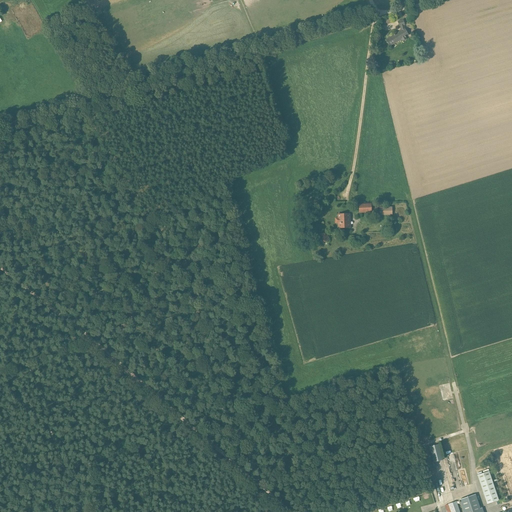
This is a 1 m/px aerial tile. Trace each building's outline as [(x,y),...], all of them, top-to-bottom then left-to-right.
[(401,31),(385,40),(389,47),(402,39),(403,41),(407,39),(406,37),(409,35),(405,29),(404,25),(405,25),(404,19),(397,21),(399,27),(401,26),(402,30),(401,31)] [(359,213),(371,213),(371,212),(379,212),(379,206),(371,206),(371,204),(359,204),(359,213)] [(392,207),(380,207),(380,216),(392,215),(392,207)] [(350,214),(338,214),(339,228),(350,228),(350,214)] [(317,243),(328,243),(327,234),(317,234),(317,243)] [(433,462),(442,460),(438,444),(429,446),(433,462)] [(489,471),(477,475),(487,504),(498,500),(489,471)] [(480,511),(475,495),(460,500),(463,511),(480,511)] [(459,511),(456,501),(445,505),(447,511),(459,511)]
